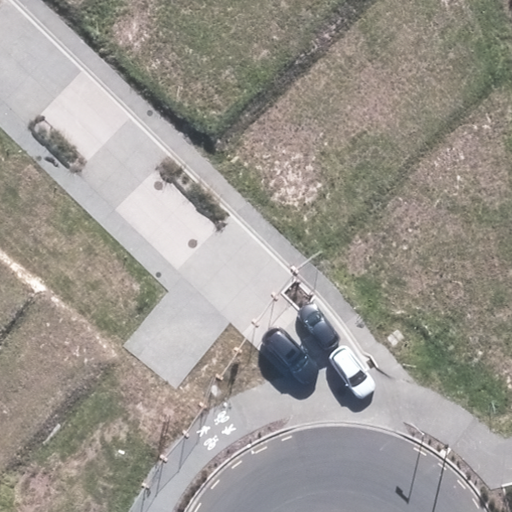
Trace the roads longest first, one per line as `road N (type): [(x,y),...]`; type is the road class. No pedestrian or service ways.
road 1 (residential): [(357,471),(329,377),(0,49)]
road 2 (residential): [(236,511),(278,480),(319,469),(357,471)]
